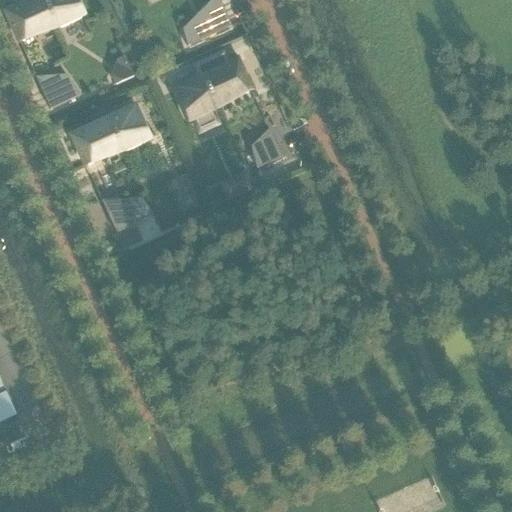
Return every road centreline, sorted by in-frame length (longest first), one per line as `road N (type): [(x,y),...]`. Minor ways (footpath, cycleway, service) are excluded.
road 1 (residential): [(75,260),(0,100)]
road 2 (residential): [(263,0),(322,132)]
